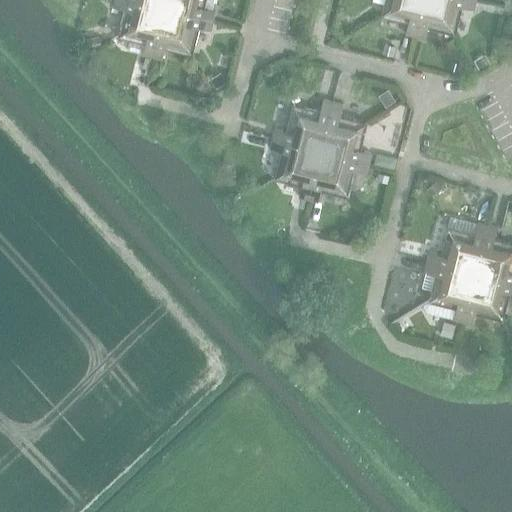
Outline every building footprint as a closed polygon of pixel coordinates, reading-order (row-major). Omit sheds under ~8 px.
[(124,31),(163,8),(132,0),(113,0),(113,5),(124,8),(120,24),(124,31)] [(176,0),(163,8),(212,20),(214,10),(203,7),(204,0),(176,0)] [(387,11),(404,0),(383,0),(383,4),(387,11)] [(404,33),(414,35),(423,0),(404,0),(387,11),(392,17),(407,21),(404,33)] [(443,30),(450,26),(434,0),(423,0),(414,35),(424,38),(427,26),(443,30)] [(472,9),(474,0),(434,0),(450,26),(457,22),(461,6),(472,9)] [(142,54),(151,56),(163,8),(124,31),(129,38),(145,42),(142,54)] [(180,51),(187,47),(163,8),(151,56),(161,59),(164,47),(180,51)] [(209,30),(212,20),(163,8),(187,47),(194,43),(198,27),(209,30)] [(448,68),(457,71),(459,64),(450,62),(448,68)] [(320,150),(332,101),(322,99),(319,110),(303,106),(296,111),(320,150)] [(320,150),(359,126),(355,119),(339,115),(342,104),(332,101),(320,150)] [(271,137),(320,150),(296,111),(289,114),(285,131),(274,128),(271,137)] [(320,150),(368,162),(371,152),(359,149),(363,133),(359,126),(320,150)] [(281,173),(320,150),(271,137),(269,147),(281,150),(277,166),(281,173)] [(298,196),(308,198),(320,150),(281,173),(285,180),(301,184),(298,196)] [(336,193),(343,189),(320,150),(308,198),(317,201),(320,189),(336,193)] [(366,172),(368,162),(320,150),(343,189),(350,185),(354,169),(366,172)] [(474,273),(486,224),(477,222),(474,233),(458,229),(451,233),(474,273)] [(474,273),(511,249),(511,247),(509,242),(493,238),(496,227),(486,224),(474,273)] [(426,260),(474,273),(451,233),(444,237),(440,253),(428,250),(426,260)] [(511,249),(474,273),(511,282),(511,249)] [(435,296),(474,273),(426,260),(423,270),(435,273),(431,289),(435,296)] [(452,319),(462,321),(474,273),(435,296),(439,303),(455,307),(452,319)] [(491,316),(498,312),(474,273),(462,321),(472,323),(475,312),(491,316)] [(511,292),(511,282),(474,273),(498,312),(505,307),(509,292),(511,292)]
